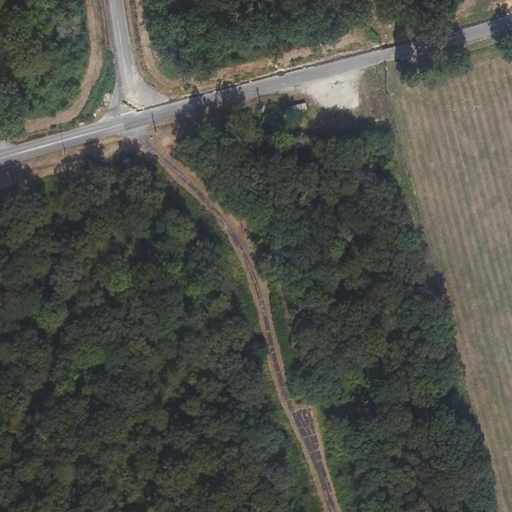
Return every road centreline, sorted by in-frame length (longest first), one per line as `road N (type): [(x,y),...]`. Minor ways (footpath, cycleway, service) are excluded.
road 1 (unclassified): [(332,511),(254,262),(142,136),(139,119)]
road 2 (unclassified): [(139,119),(511,20)]
road 3 (unclassified): [(139,119),(0,158)]
road 4 (unclassified): [(139,119),(117,0)]
